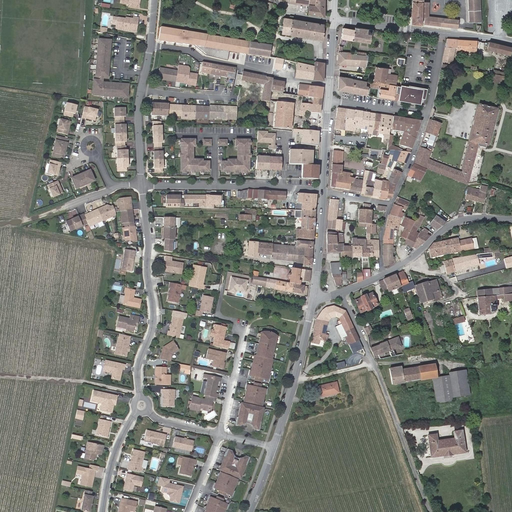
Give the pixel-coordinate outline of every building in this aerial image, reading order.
[(309,0),(309,5),(309,15),(324,17),(324,0),(309,0)] [(429,2),(423,2),(423,0),(468,0),(470,22),(482,21),(480,0),(412,0),(412,8),(411,8),(411,16),(412,16),(411,24),(422,25),(423,17),(425,17),(424,24),(459,29),(460,19),(428,17),(429,2)] [(114,17),(113,22),(117,23),(117,25),(116,30),(131,32),(132,28),(137,29),(138,18),(133,18),(133,19),(128,18),(128,19),(114,17)] [(324,24),(285,18),(283,33),(323,40),(324,24)] [(161,26),(160,40),(195,45),(204,53),(225,57),(226,50),(229,51),(270,57),(272,45),(161,26)] [(341,38),(353,40),(354,30),(343,28),(341,38)] [(374,32),(356,28),(355,42),(372,44),(373,38),(374,32)] [(477,41),(447,38),(443,60),(451,62),(454,46),(457,47),(457,50),(476,51),(477,41)] [(128,96),(129,83),(103,81),(103,83),(101,83),(101,78),(108,79),(111,42),(98,41),(95,75),(94,75),(93,92),(107,93),(107,95),(128,96)] [(511,46),(489,41),(487,49),(511,55),(511,49),(511,46)] [(207,55),(228,60),(229,51),(226,50),(225,57),(211,54),(204,53),(207,55)] [(339,52),(338,64),(366,66),(368,55),(366,55),(357,54),(351,53),(350,58),(347,57),(348,53),(342,52),(339,52)] [(393,60),(397,61),(397,65),(404,66),(405,59),(393,57),(393,60)] [(275,58),(273,69),(282,71),(284,60),(275,58)] [(236,68),(202,62),(200,72),(234,79),(236,68)] [(313,80),(314,66),(297,63),(295,77),(313,80)] [(323,64),(315,63),(314,66),(313,80),(323,81),(324,66),(323,64)] [(186,85),(196,86),(197,74),(190,73),(190,68),(189,65),(178,64),(177,69),(159,67),(158,80),(186,84),(186,85)] [(388,68),(377,66),(374,80),(396,84),(397,75),(387,74),(388,68)] [(265,84),(261,100),(269,101),(271,91),(273,80),(273,78),(242,72),(241,80),(265,84)] [(493,73),(492,81),(503,83),(505,76),(493,73)] [(351,78),(339,76),(338,90),(350,92),(350,85),(368,88),(368,87),(369,81),(351,79),(351,78)] [(271,91),(283,94),(285,82),(273,80),(271,91)] [(371,87),(376,88),(380,89),(378,96),(394,99),(395,91),(396,85),(369,81),(368,87),(371,87)] [(322,98),(323,87),(298,84),(296,95),(303,96),(313,97),(322,98)] [(350,92),(367,94),(368,88),(350,85),(350,92)] [(423,89),(401,85),(401,86),(399,100),(421,104),(422,98),(423,89)] [(313,101),(309,101),(308,104),(321,105),(322,98),(313,97),(313,101)] [(292,128),(295,103),(277,101),(275,127),(292,128)] [(209,106),(151,102),(151,115),(162,116),(167,115),(169,112),(174,117),(181,118),(182,120),(196,119),(208,120),(226,121),(227,120),(237,121),(237,107),(209,104),(209,106)] [(74,114),(76,105),(66,103),(63,115),(72,117),(73,114),(74,114)] [(308,104),(306,104),(302,103),(301,110),(308,110),(311,112),(320,113),(321,105),(308,104)] [(470,141),(462,172),(427,159),(430,151),(420,147),(418,152),(416,157),(414,162),(467,184),(477,146),(483,147),(485,148),(486,144),(487,145),(497,109),(496,109),(479,105),(470,141)] [(95,120),(98,109),(85,106),(82,117),(95,120)] [(126,116),(125,107),(114,108),(115,120),(124,120),(124,116),(126,116)] [(335,129),(345,130),(346,109),(337,108),(335,129)] [(355,131),(356,128),(369,129),(373,130),(375,114),(346,109),(345,130),(345,133),(345,136),(352,136),(352,133),(354,133),(354,131),(355,131)] [(378,133),(384,134),(383,142),(388,143),(389,135),(390,129),(392,116),(375,114),(373,130),(378,131),(378,133)] [(404,131),(399,144),(407,147),(411,149),(421,121),(392,116),(390,129),(404,131)] [(70,121),(59,119),(56,132),(67,134),(70,121)] [(429,119),(425,132),(432,135),(436,136),(441,123),(429,119)] [(126,132),(126,124),(124,124),(124,120),(115,120),(115,133),(126,132)] [(162,133),(162,124),(161,124),(161,121),(154,121),(154,124),(153,124),(153,133),(162,133)] [(318,131),(294,129),(293,131),(293,133),(300,134),(300,132),(302,132),(302,143),(318,145),(318,131)] [(268,131),(258,130),(257,143),(271,144),(271,145),(269,145),(268,149),(277,150),(277,145),(275,145),(275,134),(267,133),(268,131)] [(126,141),(126,132),(115,133),(115,146),(116,146),(122,145),(125,145),(124,141),(126,141)] [(162,141),(162,133),(153,133),(153,142),(154,142),(154,146),(162,146),(162,141)] [(391,144),(393,135),(389,135),(388,143),(387,150),(390,150),(395,150),(401,151),(402,149),(391,144)] [(427,142),(433,145),(436,136),(432,135),(430,139),(428,138),(427,142)] [(66,148),(68,139),(57,136),(55,146),(66,148)] [(190,158),(189,146),(193,146),(193,139),(180,139),(180,171),(208,171),(208,161),(187,161),(187,158),(190,158)] [(251,140),(251,139),(235,139),(235,148),(237,148),(237,159),(228,159),(228,161),(221,161),(221,172),(250,172),(250,157),(251,157),(252,153),(250,153),(250,145),(252,145),(252,140),(251,140)] [(128,158),(127,149),(126,149),(126,145),(125,145),(122,145),(116,146),(117,158),(128,158)] [(64,158),(66,148),(55,146),(53,156),(64,158)] [(163,159),(163,149),(162,149),(162,146),(154,146),(154,147),(155,150),(154,150),(154,159),(163,159)] [(314,150),(303,149),(303,157),(302,164),(314,165),(314,150)] [(342,165),(342,159),(343,151),(333,150),(332,164),(342,165)] [(395,150),(392,159),(394,160),(397,161),(401,151),(395,150)] [(401,151),(397,161),(391,173),(400,177),(410,152),(406,151),(401,151)] [(282,170),(282,157),(258,155),(257,169),(282,170)] [(128,167),(128,158),(117,158),(118,171),(127,171),(127,167),(128,167)] [(62,161),(51,159),(48,172),(59,175),(62,161)] [(163,167),(163,159),(154,159),(154,167),(155,167),(155,171),(163,171),(163,167)] [(314,165),(302,164),(302,178),(319,178),(320,165),(314,165)] [(341,173),(341,171),(342,165),(332,164),(331,172),(338,173),(341,173)] [(410,170),(414,172),(412,177),(420,180),(426,169),(413,164),(410,170)] [(95,180),(90,170),(81,174),(86,184),(95,180)] [(351,182),(352,182),(355,178),(351,177),(352,173),(341,171),(341,173),(338,173),(337,179),(336,179),(335,187),(349,189),(351,182)] [(361,191),(360,193),(364,194),(369,171),(365,171),(364,177),(363,180),(361,191)] [(372,171),(369,171),(364,194),(372,195),(374,181),(370,180),(372,171)] [(397,183),(400,177),(391,173),(390,176),(393,178),(391,182),(397,183)] [(86,184),(81,174),(72,178),(77,188),(86,184)] [(390,176),(388,180),(389,182),(386,197),(390,198),(397,183),(391,182),(393,178),(390,176)] [(361,191),(363,180),(355,178),(352,182),(351,182),(349,189),(361,191)] [(59,179),(49,184),(54,196),(64,191),(59,179)] [(372,195),(379,196),(382,180),(378,180),(374,179),(374,181),(372,195)] [(386,197),(389,182),(384,181),(382,180),(379,196),(386,197)] [(477,201),(484,203),(488,186),(481,185),(480,190),(477,201)] [(480,190),(468,187),(465,198),(477,201),(480,190)] [(494,197),(505,199),(506,193),(501,192),(502,190),(496,188),(494,197)] [(238,191),(237,197),(277,200),(277,191),(247,189),(248,190),(241,191),(238,191)] [(285,192),(277,191),(277,200),(285,200),(285,192)] [(301,210),(315,210),(316,194),(298,193),(296,210),(299,210),(301,210)] [(180,200),(180,195),(166,195),(166,203),(179,203),(179,207),(184,207),(184,200),(180,200)] [(131,209),(129,197),(119,198),(117,201),(117,206),(119,207),(119,211),(120,211),(131,209)] [(338,200),(330,199),(328,219),(336,220),(338,200)] [(400,212),(402,207),(406,209),(408,204),(399,200),(396,205),(394,204),(389,215),(400,218),(402,218),(404,214),(400,212)] [(114,211),(112,206),(112,205),(108,207),(107,205),(106,205),(97,209),(102,220),(115,214),(114,211)] [(102,220),(97,209),(83,215),(86,222),(86,223),(88,226),(102,220)] [(133,221),(131,209),(120,211),(122,223),(133,221)] [(371,210),(363,209),(359,209),(359,222),(367,223),(371,223),(372,210),(371,210)] [(67,213),(69,218),(77,215),(75,210),(67,213)] [(301,218),(314,218),(315,210),(301,210),(301,218)] [(86,223),(86,222),(83,215),(82,214),(65,222),(69,231),(86,223)] [(430,224),(440,231),(446,220),(436,214),(430,224)] [(393,228),(397,229),(398,229),(400,218),(389,215),(386,226),(393,228)] [(404,242),(412,246),(419,234),(416,232),(417,229),(415,228),(416,226),(418,227),(423,218),(418,215),(414,222),(406,238),(405,240),(404,242)] [(401,225),(405,227),(401,236),(406,238),(414,222),(406,217),(401,225)] [(301,218),(299,218),(298,218),(297,229),(313,230),(314,218),(301,218)] [(328,219),(327,228),(335,229),(336,220),(328,219)] [(136,241),(134,226),(122,227),(124,239),(136,241)] [(386,226),(384,240),(383,244),(393,244),(393,228),(386,226)] [(424,228),(420,230),(419,234),(412,246),(416,248),(418,247),(430,236),(425,234),(428,231),(424,228)] [(313,239),(313,230),(297,229),(297,238),(313,239)] [(343,246),(342,234),(335,233),(335,235),(327,235),(327,252),(341,251),(343,250),(343,246)] [(356,238),(352,238),(352,246),(361,246),(361,257),(369,256),(368,249),(365,249),(366,246),(366,240),(356,239),(356,238)] [(457,241),(457,238),(433,243),(428,249),(430,257),(473,248),(471,238),(457,241)] [(171,252),(173,240),(165,239),(163,250),(167,251),(171,252)] [(312,248),(313,241),(297,240),(296,246),(301,247),(301,249),(303,249),(302,250),(304,250),(305,247),(312,248)] [(379,256),(379,240),(366,240),(366,246),(372,246),(372,256),(379,256)] [(248,255),(257,256),(258,253),(272,254),(272,244),(249,242),(248,255)] [(272,254),(272,258),(286,259),(286,253),(281,252),(281,245),(272,244),(272,254)] [(392,255),(393,246),(393,244),(383,244),(383,254),(384,266),(392,264),(392,255)] [(301,247),(296,246),(290,246),(281,245),(281,252),(286,253),(286,259),(295,260),(296,260),(297,253),(300,253),(301,249),(301,247)] [(341,257),(352,257),(352,246),(343,246),(343,250),(341,251),(341,257)] [(361,257),(361,246),(352,246),(352,257),(361,257)] [(302,250),(303,249),(301,249),(300,253),(297,253),(296,260),(295,260),(297,262),(303,263),(303,265),(311,266),(312,248),(305,247),(304,250),(302,250)] [(133,261),(135,249),(124,248),(121,269),(132,270),(133,263),(132,263),(132,261),(133,261)] [(446,273),(481,264),(478,254),(458,257),(459,258),(443,261),(444,264),(446,272),(446,273)] [(181,272),(183,261),(166,259),(165,268),(166,270),(173,271),(174,270),(175,270),(176,271),(181,272)] [(341,284),(341,279),(341,272),(341,262),(330,263),(332,274),(336,284),(341,284)] [(203,287),(204,283),(203,282),(200,282),(202,274),(204,274),(206,266),(194,263),(190,284),(192,285),(203,287)] [(284,275),(285,267),(275,265),(274,273),(284,275)] [(309,281),(310,270),(291,267),(290,275),(288,275),(288,277),(289,277),(289,282),(299,284),(300,280),(309,281)] [(364,269),(364,272),(362,272),(362,279),(370,276),(370,269),(364,269)] [(273,279),(274,272),(264,271),(263,278),(273,279)] [(405,288),(404,284),(408,283),(402,271),(395,274),(400,286),(401,289),(405,288)] [(400,286),(395,274),(383,279),(388,291),(400,286)] [(275,287),(275,288),(301,294),(303,285),(299,284),(289,282),(273,279),(263,278),(253,276),(252,283),(275,287)] [(379,282),(384,293),(388,291),(383,279),(379,281),(379,282)] [(436,279),(415,286),(420,303),(442,296),(436,279)] [(121,291),(123,283),(113,281),(111,289),(121,291)] [(179,302),(182,283),(170,281),(170,285),(171,285),(168,299),(179,302)] [(511,293),(511,286),(478,291),(478,297),(495,295),(503,294),(511,293)] [(132,292),(133,292),(134,289),(125,287),(124,290),(125,291),(122,303),(139,306),(141,298),(133,296),(131,296),(132,292)] [(365,294),(360,296),(361,298),(355,300),(360,312),(366,309),(367,311),(372,309),(371,307),(378,304),(372,292),(366,295),(365,294)] [(210,311),(213,295),(204,293),(201,309),(197,308),(197,313),(202,314),(203,309),(210,311)] [(495,305),(496,305),(495,299),(495,295),(478,297),(479,314),(490,313),(490,312),(493,311),(496,308),(495,305)] [(463,316),(465,316),(460,302),(453,304),(453,302),(448,304),(451,315),(457,314),(458,317),(463,316)] [(334,306),(325,307),(322,310),(316,318),(327,321),(330,317),(336,316),(340,318),(345,330),(352,327),(346,312),(344,310),(334,306)] [(408,307),(404,309),(408,320),(412,318),(408,307)] [(133,329),(135,324),(136,319),(139,320),(139,315),(130,313),(129,317),(118,315),(116,325),(123,326),(123,325),(126,326),(126,327),(126,328),(133,329)] [(171,322),(171,325),(170,330),(168,329),(167,333),(179,336),(183,316),(173,314),(171,322)] [(453,319),(458,339),(468,336),(463,316),(458,317),(453,319)] [(326,340),(327,335),(324,334),(327,321),(316,318),(311,341),(318,343),(319,339),(326,340)] [(213,343),(228,347),(229,340),(225,339),(223,339),(226,325),(215,322),(213,328),(212,327),(210,333),(215,334),(213,343)] [(371,325),(364,327),(367,335),(374,333),(371,325)] [(358,339),(352,327),(345,330),(346,332),(343,334),(348,344),(358,339)] [(247,377),(268,382),(270,372),(269,372),(273,357),(271,356),(277,333),(274,331),(270,329),(270,330),(268,330),(269,329),(266,328),(261,329),(258,330),(257,334),(260,335),(259,341),(256,340),(254,347),(257,348),(256,353),(254,352),(251,367),(249,367),(247,377)] [(423,343),(425,347),(432,345),(429,335),(425,336),(427,342),(423,343)] [(389,350),(401,345),(398,336),(370,347),(374,355),(380,353),(382,358),(391,356),(389,350)] [(127,349),(128,345),(129,339),(118,337),(115,352),(126,354),(127,349)] [(162,349),(160,357),(170,359),(172,352),(179,347),(174,339),(163,345),(163,346),(163,347),(163,348),(163,349),(162,349)] [(214,358),(214,360),(213,365),(223,367),(224,361),(223,360),(224,357),(226,351),(208,347),(206,357),(214,358)] [(124,367),(124,363),(106,359),(104,369),(111,371),(113,372),(112,377),(119,379),(121,370),(120,369),(121,367),(122,367),(124,367)] [(438,369),(435,369),(434,364),(401,370),(401,366),(390,368),(392,384),(404,383),(404,381),(421,379),(421,380),(433,378),(436,402),(453,400),(452,397),(449,375),(439,377),(438,369)] [(166,366),(156,365),(155,376),(156,376),(156,377),(155,377),(155,383),(166,383),(166,366)] [(466,370),(449,373),(449,375),(452,397),(469,394),(466,370)] [(215,396),(216,397),(217,393),(215,392),(218,380),(220,380),(221,376),(206,373),(205,377),(207,377),(204,394),(206,394),(215,396)] [(265,390),(266,391),(268,382),(247,377),(245,386),(246,386),(244,398),(262,402),(265,390)] [(319,386),(321,396),(338,392),(336,383),(319,386)] [(163,397),(171,398),(174,399),(174,398),(175,388),(162,388),(162,392),(163,392),(163,397)] [(101,403),(100,409),(110,411),(111,403),(112,399),(114,399),(115,394),(91,390),(90,400),(100,402),(101,403)] [(215,396),(206,394),(205,398),(192,396),(191,402),(207,405),(211,406),(212,401),(214,401),(215,396)] [(170,404),(171,398),(163,397),(160,396),(160,404),(170,404)] [(238,412),(261,416),(263,404),(241,399),(238,412)] [(261,419),(260,419),(261,416),(238,412),(238,414),(237,413),(235,421),(238,422),(245,417),(246,416),(251,417),(251,418),(257,426),(259,426),(261,419)] [(98,418),(95,433),(106,436),(109,420),(98,418)] [(164,432),(153,430),(152,431),(151,431),(150,430),(145,429),(143,439),(158,442),(157,443),(162,444),(164,432)] [(453,454),(465,453),(462,430),(454,431),(454,438),(437,440),(436,434),(428,435),(431,457),(443,456),(453,455),(453,454)] [(189,448),(192,438),(184,437),(182,436),(173,434),(171,444),(189,448)] [(87,441),(83,458),(91,459),(93,458),(94,453),(95,453),(100,454),(102,444),(87,441)] [(222,453),(216,467),(237,476),(243,462),(246,454),(244,454),(243,454),(235,458),(235,459),(230,457),(230,455),(227,448),(227,447),(224,446),(221,453),(222,453)] [(131,452),(131,454),(129,455),(129,459),(128,459),(127,463),(139,466),(143,450),(131,448),(130,451),(131,452)] [(235,458),(243,454),(242,454),(235,456),(231,454),(229,448),(227,448),(230,455),(230,457),(235,459),(235,458)] [(193,457),(180,454),(176,471),(188,473),(190,462),(192,462),(193,457)] [(91,473),(93,473),(93,469),(96,469),(97,465),(88,463),(88,467),(76,465),(75,472),(81,473),(79,484),(91,486),(91,481),(92,475),(91,475),(91,473)] [(213,481),(211,480),(208,488),(230,493),(231,489),(230,488),(234,477),(218,470),(213,481)] [(126,472),(125,476),(126,477),(125,480),(124,481),(122,488),(131,490),(132,483),(140,485),(142,476),(126,472)] [(179,487),(173,486),(174,483),(165,481),(166,477),(157,475),(156,482),(161,483),(159,489),(165,490),(168,496),(168,498),(176,500),(179,487)] [(220,511),(223,506),(224,506),(230,493),(208,488),(204,498),(206,499),(203,506),(204,507),(201,511),(220,511)] [(92,495),(90,495),(91,491),(90,490),(83,489),(79,509),(89,511),(92,495)] [(117,511),(125,511),(126,510),(128,508),(134,510),(136,500),(120,497),(119,502),(120,504),(120,505),(118,506),(117,511)]
